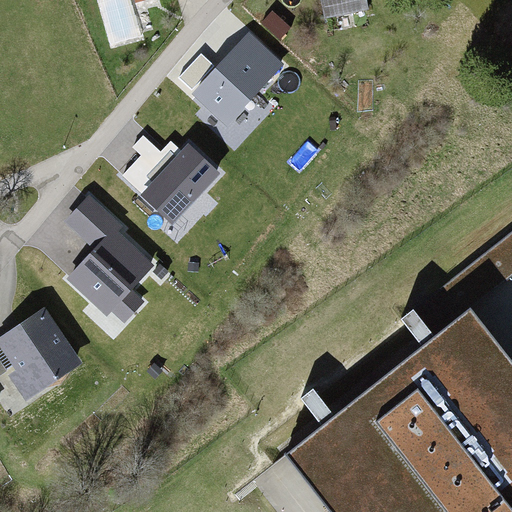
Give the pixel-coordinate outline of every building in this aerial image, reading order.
[(362,0),(323,0),(327,13),(364,6),(362,0)] [(227,126),(283,64),(247,32),(191,94),(227,126)] [(123,173),(169,216),(211,171),(166,128),(123,173)] [(106,314),(149,269),(112,234),(69,280),(106,314)] [(511,278),(511,235),(434,296),(455,322),(511,278)] [(85,369),(49,310),(0,339),(0,405),(0,404),(0,378),(10,372),(29,403),(85,369)] [(333,511),(511,511),(511,378),(472,327),(296,463),(333,511)]
